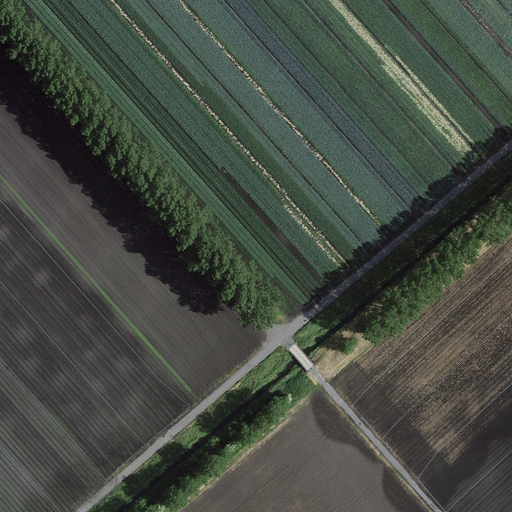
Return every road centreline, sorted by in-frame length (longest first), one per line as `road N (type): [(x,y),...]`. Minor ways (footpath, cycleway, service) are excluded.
road 1 (track): [(437,511),(0,22)]
road 2 (track): [(511,143),(79,511)]
